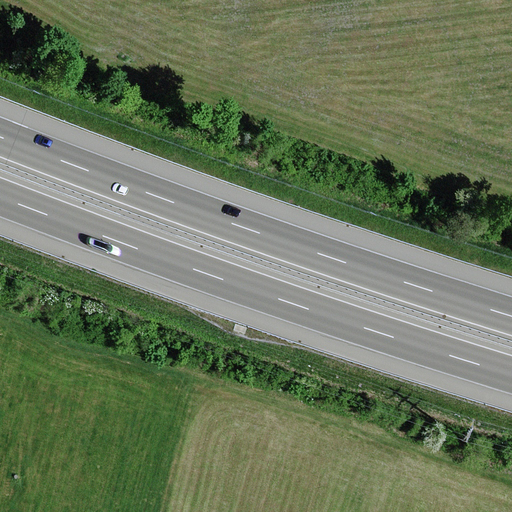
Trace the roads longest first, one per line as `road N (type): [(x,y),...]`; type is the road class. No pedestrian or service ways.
road 1 (motorway): [(511,318),(0,137)]
road 2 (motorway): [(0,201),(511,376)]
